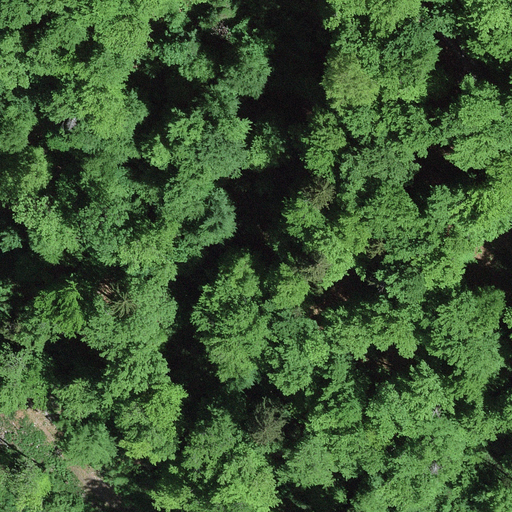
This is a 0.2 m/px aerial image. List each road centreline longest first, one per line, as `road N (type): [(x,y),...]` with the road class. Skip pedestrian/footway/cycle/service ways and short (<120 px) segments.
road 1 (track): [(130,511),(78,470),(33,405),(0,378)]
road 2 (track): [(511,121),(418,0)]
